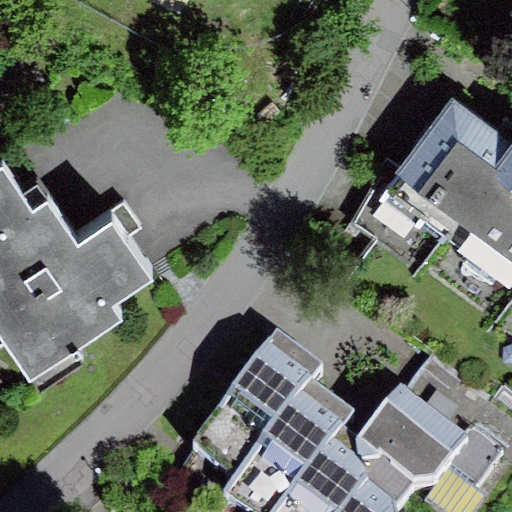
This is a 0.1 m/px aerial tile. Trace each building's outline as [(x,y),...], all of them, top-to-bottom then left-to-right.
[(511,141),(441,91),(377,180),(511,277),(511,141)] [(4,143),(0,145),(0,327),(7,323),(31,358),(123,296),(114,282),(154,256),(114,196),(78,220),(47,174),(32,184),(4,143)] [(320,370),(276,337),(191,448),(235,481),(310,384),(320,370)] [(352,417),(310,384),(235,481),(224,496),(244,511),(278,511),(342,429),(352,417)] [(400,388),(359,442),(368,485),(398,507),(413,488),(436,484),(450,465),(479,487),(506,453),(480,433),(472,443),(400,388)] [(359,442),(342,429),(278,511),(348,511),(368,485),(359,442)] [(398,511),(398,507),(368,485),(348,511),(398,511)]
